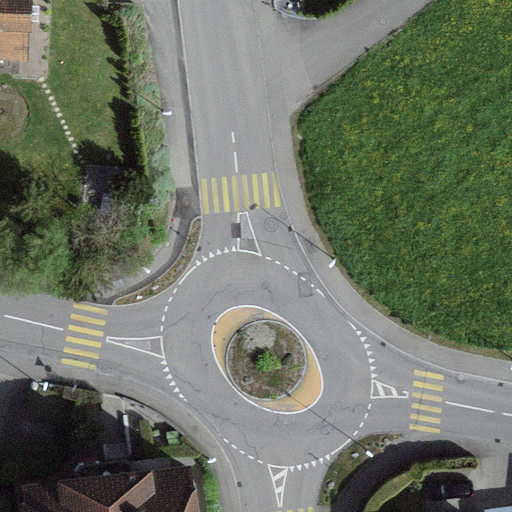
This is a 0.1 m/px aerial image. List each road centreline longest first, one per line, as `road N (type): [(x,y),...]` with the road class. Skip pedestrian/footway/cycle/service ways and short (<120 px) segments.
road 1 (residential): [(223,67),(243,278)]
road 2 (residential): [(188,350),(80,336),(0,315)]
road 3 (residential): [(223,67),(314,46),(389,0)]
road 4 (residential): [(511,415),(346,389)]
road 5 (residential): [(346,389),(338,347),(304,303),(264,280),(243,278)]
road 6 (residential): [(188,350),(214,403),(271,440)]
